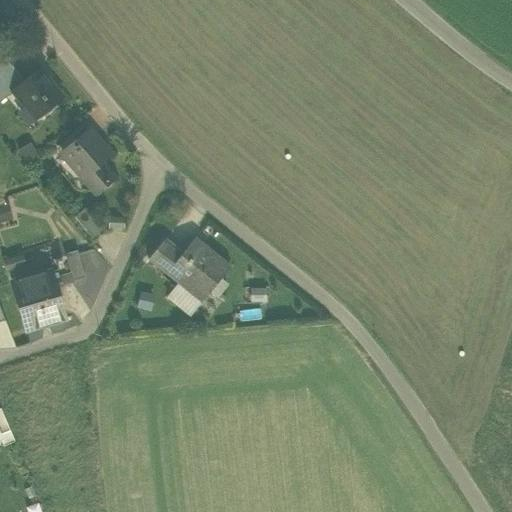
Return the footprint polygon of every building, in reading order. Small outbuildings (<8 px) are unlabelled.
[(0,73),(10,65),(1,55),(0,55),(0,73)] [(21,78),(10,65),(0,73),(0,93),(1,95),(20,78),(21,78)] [(12,90),(25,106),(34,118),(60,97),(37,69),(23,81),(12,90)] [(25,125),(34,118),(25,106),(16,114),(25,125)] [(61,153),(82,177),(99,162),(109,154),(101,144),(102,143),(94,134),(93,135),(89,130),(61,153)] [(27,142),(15,148),(21,161),(33,155),(27,142)] [(112,177),(99,162),(82,177),(95,192),(112,177)] [(0,197),(0,196),(0,220),(8,217),(0,197)] [(74,218),(93,240),(104,231),(85,208),(74,218)] [(187,280),(206,295),(230,266),(194,237),(180,254),(172,248),(157,267),(176,283),(182,287),(187,280)] [(147,259),(157,267),(172,248),(162,240),(147,259)] [(66,257),(72,280),(84,277),(76,250),(65,254),(66,257)] [(56,270),(60,284),(72,280),(66,257),(53,261),(56,270)] [(56,270),(51,271),(55,285),(60,284),(56,270)] [(12,283),(25,329),(47,323),(47,324),(63,320),(54,286),(55,285),(51,271),(34,276),(36,284),(31,285),(29,278),(12,283)] [(166,295),(190,315),(206,295),(187,280),(182,287),(176,283),(166,295)] [(0,408),(0,438),(3,445),(14,441),(0,408)]
